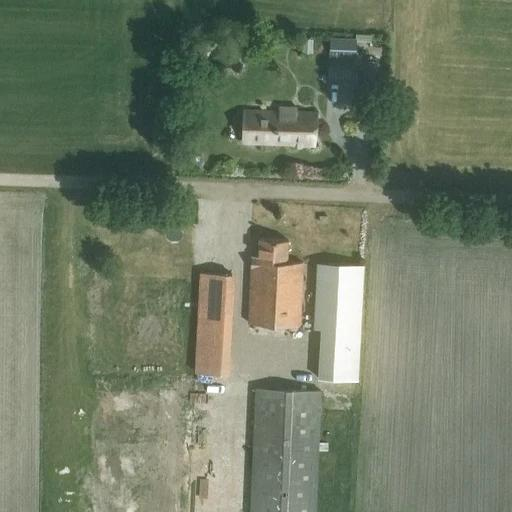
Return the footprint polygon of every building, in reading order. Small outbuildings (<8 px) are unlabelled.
[(328,79),(357,80),(358,55),(356,55),(357,39),(329,38),(328,79)] [(314,146),(315,114),(244,111),(242,142),(292,144),(292,145),(314,146)] [(300,194),(284,195),(284,218),(301,218),(300,194)] [(156,214),(186,215),(187,196),(156,195),(156,214)] [(221,207),(204,203),(200,217),(217,222),(221,207)] [(286,261),(288,240),(259,238),(256,256),(251,256),(247,320),(298,324),(302,262),(286,261)] [(235,261),(198,260),(197,364),(230,365),(230,293),(234,293),(235,261)] [(353,381),(357,322),(360,264),(343,263),(326,262),(319,379),(353,381)] [(314,511),(319,390),(255,387),(250,511),(314,511)] [(177,433),(177,444),(211,443),(211,432),(177,433)]
